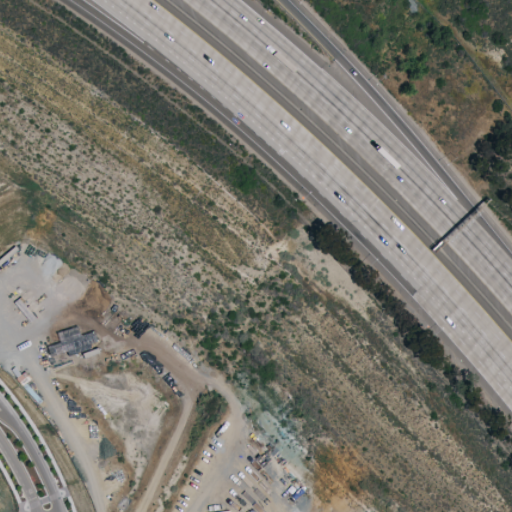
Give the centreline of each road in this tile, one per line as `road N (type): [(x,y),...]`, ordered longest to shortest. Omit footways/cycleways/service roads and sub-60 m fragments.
road 1 (motorway): [(511,285),(409,174),(209,0)]
road 2 (motorway): [(272,124),(346,191),(511,373)]
road 3 (motorway): [(511,260),(463,194),(285,0)]
road 4 (motorway): [(74,0),(272,124)]
road 5 (motorway): [(117,0),(272,124)]
